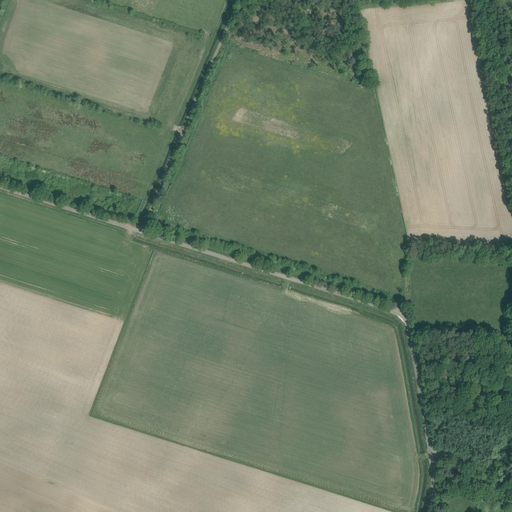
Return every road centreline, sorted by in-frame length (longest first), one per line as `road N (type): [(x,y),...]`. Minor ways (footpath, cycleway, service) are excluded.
road 1 (unclassified): [(430,454),(407,323),(398,315),(0,187)]
road 2 (track): [(141,233),(237,0)]
